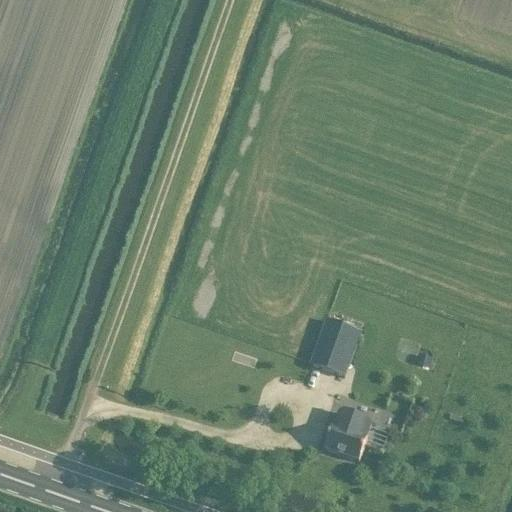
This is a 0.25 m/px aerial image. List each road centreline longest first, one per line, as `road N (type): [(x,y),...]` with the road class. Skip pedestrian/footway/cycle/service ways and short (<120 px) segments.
road 1 (track): [(81,414),(226,0)]
road 2 (primary): [(117,511),(0,470)]
